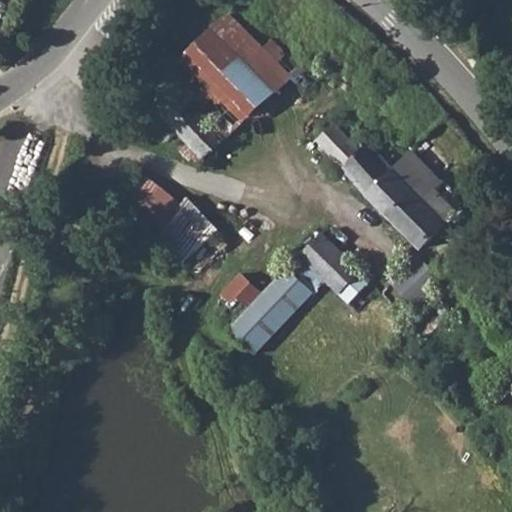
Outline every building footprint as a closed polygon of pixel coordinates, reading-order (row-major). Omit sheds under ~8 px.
[(191,101),(228,138),(291,77),(277,62),(285,53),(272,40),(265,49),(229,14),(166,77),(191,101)] [(300,68),(291,77),(298,83),(306,75),(300,68)] [(206,159),(228,138),(191,101),(170,122),(173,125),(171,124),(169,124),(166,126),(164,127),(162,130),(163,136),(169,142),(180,132),(188,141),(199,152),(206,159)] [(361,151),(335,123),(319,140),(369,195),(422,248),(458,213),(436,190),(443,183),(413,151),(394,170),(370,143),(361,151)] [(199,152),(188,141),(180,148),(191,159),(199,152)] [(186,204),(143,172),(116,204),(158,238),(155,241),(183,265),(221,231),(190,198),(186,204)] [(371,281),(323,233),(301,255),(326,280),(349,303),(371,281)] [(415,308),(464,260),(452,246),(431,267),(421,256),(392,283),(415,308)] [(301,255),(288,268),(314,293),(326,280),(301,255)] [(256,354),(314,293),(288,268),(264,295),(241,318),(230,330),(256,354)] [(264,295),(242,275),(219,298),(241,318),(264,295)]
